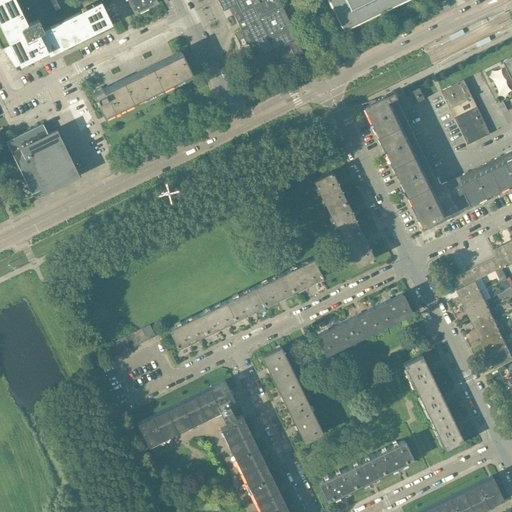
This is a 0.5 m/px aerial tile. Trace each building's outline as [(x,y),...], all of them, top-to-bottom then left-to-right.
[(27,0),(20,0),(17,2),(15,0),(0,0),(0,22),(21,64),(41,54),(47,51),(48,53),(111,23),(100,2),(62,20),(59,13),(61,12),(55,0),(34,0),(29,3),(27,0)] [(127,0),(133,12),(156,1),(155,0),(127,0)] [(291,31),(275,0),(217,0),(223,11),(233,6),(236,14),(234,15),(237,23),(245,19),(248,26),(233,33),(237,41),(244,37),(251,51),(259,48),(262,54),(247,61),(251,69),(258,66),(262,73),(276,66),(273,58),(284,53),(281,45),(287,42),(294,57),(302,53),(299,46),(306,42),(299,28),(291,31)] [(329,0),(344,30),(405,0),(329,0)] [(102,88),(92,93),(104,117),(192,74),(180,50),(175,53),(176,53),(173,55),(103,89),(102,88)] [(464,80),(441,91),(450,108),(472,98),(464,80)] [(411,92),(416,103),(425,99),(419,88),(411,92)] [(511,150),(439,186),(423,153),(396,98),(400,96),(397,91),(366,106),(425,227),(444,217),(443,217),(472,203),(472,204),(511,184),(511,150)] [(477,107),(472,98),(450,108),(454,118),(477,107)] [(490,134),(477,107),(454,118),(468,145),(490,134)] [(56,139),(51,142),(48,135),(57,130),(48,134),(42,123),(6,141),(31,194),(40,190),(41,193),(79,174),(74,164),(69,166),(56,139)] [(332,171),(312,180),(326,209),(346,200),(332,171)] [(346,200),(326,209),(341,238),(360,229),(346,200)] [(360,229),(341,238),(355,267),(374,258),(360,229)] [(511,239),(503,244),(511,263),(511,239)] [(503,244),(493,249),(496,257),(497,257),(502,268),(511,263),(503,244)] [(496,257),(490,260),(495,271),(502,268),(497,257),(496,257)] [(313,258),(301,264),(284,272),(293,291),(322,277),(313,258)] [(490,260),(484,263),(490,274),(495,271),(490,260)] [(484,263),(478,266),(483,277),(490,274),(484,263)] [(478,266),(472,269),(477,280),(483,277),(478,266)] [(472,269),(466,272),(471,283),(475,281),(477,280),(472,269)] [(284,272),(267,281),(255,286),(264,305),(293,291),(284,272)] [(466,272),(459,275),(464,286),(471,283),(466,272)] [(464,286),(456,290),(461,300),(480,291),(475,281),(471,283),(464,286)] [(255,286),(238,295),(226,301),(235,319),(264,305),(255,286)] [(480,291),(461,300),(466,310),(485,301),(480,291)] [(402,293),(385,301),(373,307),(382,327),(412,312),(402,293)] [(226,301),(209,309),(197,315),(206,334),(235,319),(226,301)] [(489,310),(485,301),(466,310),(471,319),(489,310)] [(373,307),(357,315),(344,321),(354,341),(382,327),(373,307)] [(494,320),(492,316),(497,313),(495,308),(489,310),(471,319),(475,329),(494,320)] [(197,315),(180,323),(168,329),(177,348),(206,334),(197,315)] [(499,329),(494,320),(475,329),(480,339),(499,329)] [(344,321),(328,329),(315,335),(325,355),(354,341),(344,321)] [(149,325),(142,328),(148,339),(155,336),(149,325)] [(503,327),(499,329),(480,339),(485,348),(504,339),(508,337),(503,327)] [(142,328),(136,331),(142,343),(148,339),(142,328)] [(136,331),(130,334),(136,346),(142,343),(136,331)] [(130,334),(124,337),(129,349),(136,346),(130,334)] [(124,337),(117,340),(123,352),(129,349),(124,337)] [(508,349),(504,339),(485,348),(489,358),(508,349)] [(117,340),(111,343),(117,355),(123,352),(117,340)] [(111,343),(105,346),(111,358),(117,355),(111,343)] [(280,346),(261,356),(275,384),(294,375),(280,346)] [(511,356),(508,349),(489,358),(494,368),(511,359),(511,356)] [(421,354),(402,363),(416,393),(435,383),(421,354)] [(294,375),(275,384),(289,413),(308,404),(294,375)] [(220,429),(259,509),(260,511),(288,511),(241,414),(240,414),(240,413),(236,406),(237,405),(224,380),(137,423),(148,445),(219,411),(226,425),(220,429)] [(435,383),(416,393),(430,422),(449,412),(435,383)] [(308,404),(289,413),(303,442),(323,433),(308,404)] [(449,412),(430,422),(445,451),(464,441),(449,412)] [(404,440),(375,454),(385,473),(413,459),(404,440)] [(375,454),(346,468),(355,488),(385,473),(375,454)] [(326,502),(355,488),(346,468),(317,482),(326,502)] [(491,476),(416,511),(474,511),(502,499),(491,476)]
